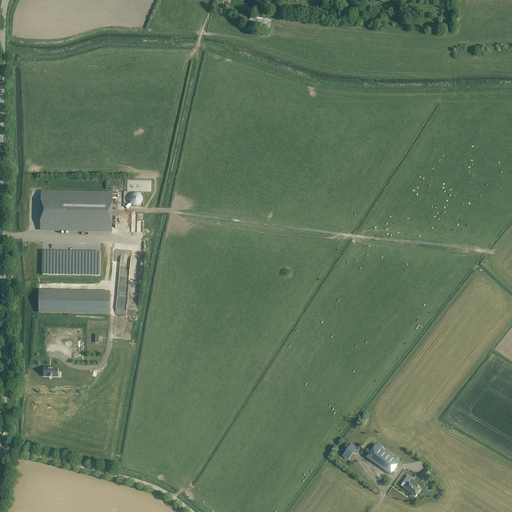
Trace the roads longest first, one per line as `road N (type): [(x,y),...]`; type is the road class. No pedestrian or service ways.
road 1 (track): [(511,87),(313,84),(187,46),(110,43),(41,56),(0,50)]
road 2 (tertiary): [(3,271),(5,0)]
road 3 (unclassified): [(190,511),(148,485),(1,452)]
road 4 (tertiary): [(1,452),(3,271)]
